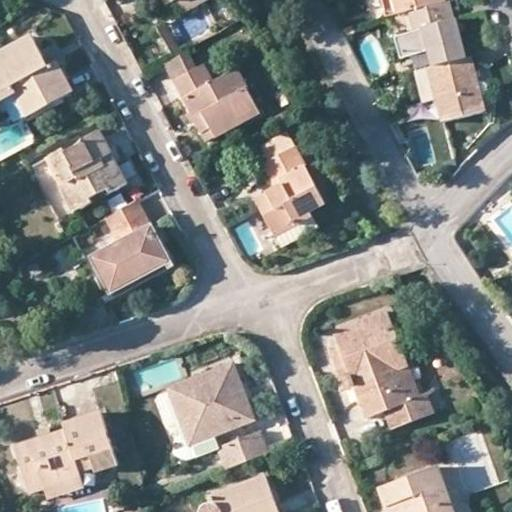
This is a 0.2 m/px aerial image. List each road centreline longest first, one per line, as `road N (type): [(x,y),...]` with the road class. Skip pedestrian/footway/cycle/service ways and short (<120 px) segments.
road 1 (residential): [(254,300),(222,269),(76,0)]
road 2 (residential): [(0,381),(254,300)]
road 3 (residential): [(430,231),(297,0)]
road 4 (residential): [(350,511),(280,329),(254,300)]
road 5 (residential): [(511,357),(430,231)]
road 6 (residential): [(254,300),(387,257)]
